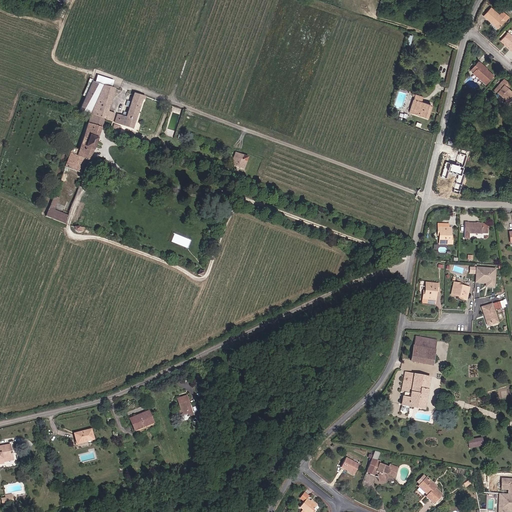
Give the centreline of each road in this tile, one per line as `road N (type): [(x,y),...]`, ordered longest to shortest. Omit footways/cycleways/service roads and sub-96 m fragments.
road 1 (residential): [(410,267),(375,272),(108,397),(0,423)]
road 2 (residential): [(302,464),(390,369),(410,267)]
road 3 (residential): [(426,197),(468,28)]
